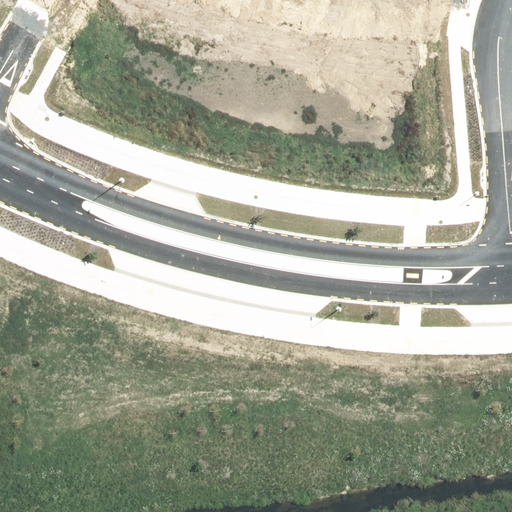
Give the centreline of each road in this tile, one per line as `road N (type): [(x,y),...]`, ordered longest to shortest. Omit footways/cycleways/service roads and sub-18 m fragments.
road 1 (residential): [(510,294),(358,291),(211,265),(116,238),(0,188)]
road 2 (residential): [(0,149),(150,213),(235,236),(418,258),(508,255)]
road 3 (residential): [(503,13),(497,58),(508,255)]
road 4 (residential): [(277,0),(399,18),(503,13)]
